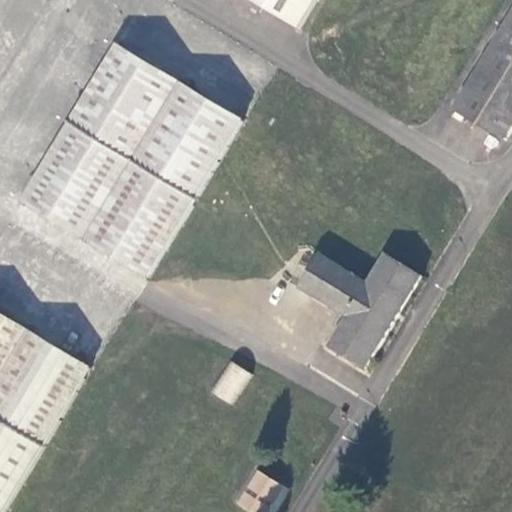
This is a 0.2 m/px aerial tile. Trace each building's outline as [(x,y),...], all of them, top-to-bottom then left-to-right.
[(318,0),(258,0),(302,27),(318,0)] [(511,137),(511,20),(460,108),(511,139),(511,137)] [(176,235),(241,114),(108,43),(24,199),(135,258),(146,238),(132,231),(140,215),(176,235)] [(324,255),(303,289),(350,318),(331,347),(368,369),(425,278),(388,255),(371,284),(324,255)] [(0,511),(10,511),(89,361),(0,314),(0,511)] [(254,376),(233,361),(212,391),(233,405),(254,376)] [(278,511),(292,491),(258,470),(238,503),(252,511),(278,511)]
